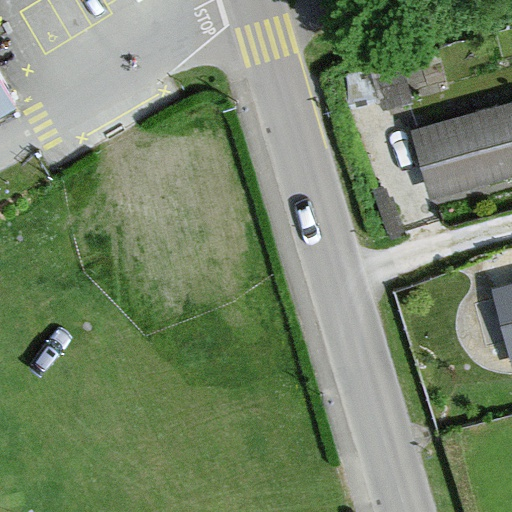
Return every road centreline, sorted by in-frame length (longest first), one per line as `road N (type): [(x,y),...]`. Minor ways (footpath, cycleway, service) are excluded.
road 1 (residential): [(331,284),(248,0)]
road 2 (residential): [(398,511),(331,284)]
road 3 (residential): [(331,284),(511,235)]
